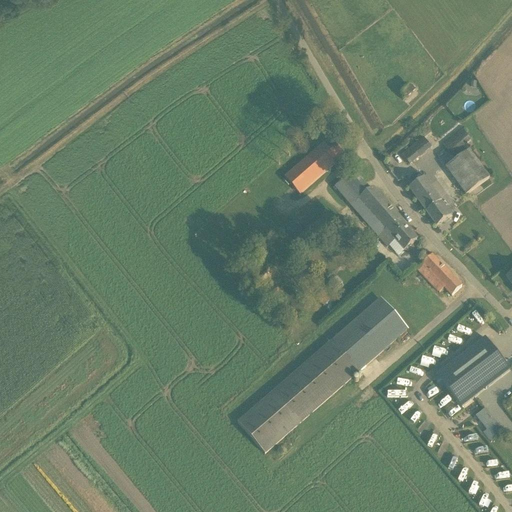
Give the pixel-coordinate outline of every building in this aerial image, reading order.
[(471,140),(470,139),(464,131),(463,130),(458,134),(444,146),(452,156),(469,141),(471,140)] [(436,144),(433,141),(429,144),(424,138),(402,155),(410,165),(432,148),(432,147),(436,144)] [(285,177),(300,195),(345,156),(329,139),(285,177)] [(466,196),(489,179),(469,151),(446,168),(466,196)] [(386,230),(378,237),(387,248),(395,241),(404,252),(418,240),(373,188),(370,191),(353,172),(335,188),(351,207),(359,200),(386,230)] [(452,217),(441,202),(424,178),(408,189),(437,228),(452,217)] [(292,244),(301,255),(338,223),(328,212),(292,244)] [(444,289),(452,297),(462,287),(432,256),(417,270),(439,293),(444,289)] [(239,423),(265,454),(408,330),(381,299),(239,423)] [(480,395),(510,371),(485,339),(437,376),(461,408),(480,395)] [(487,432),(483,435),(489,442),(502,432),(485,410),(476,417),(487,432)] [(496,470),(497,479),(508,478),(507,468),(496,470)] [(469,493),(478,496),(482,486),(474,482),(469,493)]
